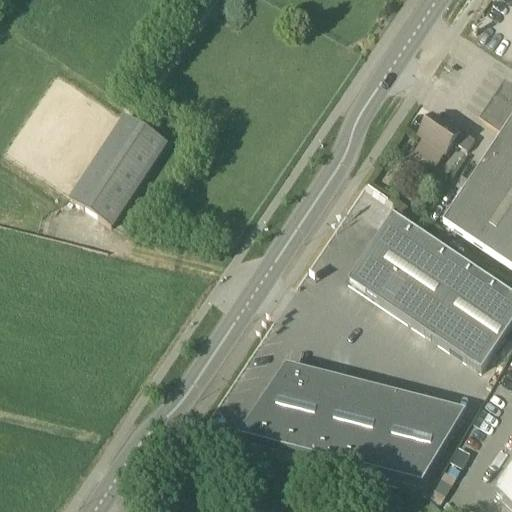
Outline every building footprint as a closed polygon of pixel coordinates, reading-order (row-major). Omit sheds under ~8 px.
[(503,137),(443,227),(511,273),(511,91),(504,87),(491,106),(495,109),(484,124),(503,137)] [(167,148),(126,120),(71,205),(112,232),(167,148)] [(419,141),(445,159),(454,147),(467,156),(475,145),(452,129),(449,132),(433,121),(426,130),(423,130),(420,134),(421,138),(419,141)] [(481,377),(511,331),(511,301),(393,221),(348,288),(481,377)] [(465,417),(286,371),(238,442),(422,489),(465,418),(465,417)] [(511,511),(511,470),(495,496),(511,511)]
